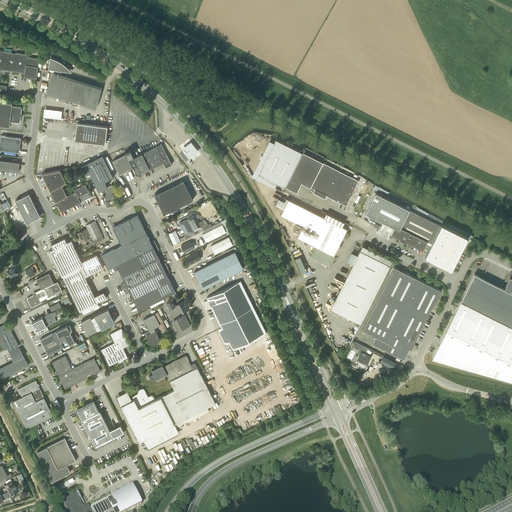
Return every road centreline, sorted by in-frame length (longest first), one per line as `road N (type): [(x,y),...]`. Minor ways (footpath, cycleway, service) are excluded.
road 1 (secondary): [(335,409),(250,222),(184,127),(102,55),(4,0)]
road 2 (unclassified): [(147,359),(196,334),(204,319),(149,207),(87,210),(55,226)]
road 3 (primary): [(335,409),(214,465),(169,511)]
road 4 (primary): [(189,511),(200,490),(229,466),(338,417)]
road 5 (unclassified): [(55,226),(29,169),(39,91)]
road 6 (unclassified): [(59,403),(0,283)]
